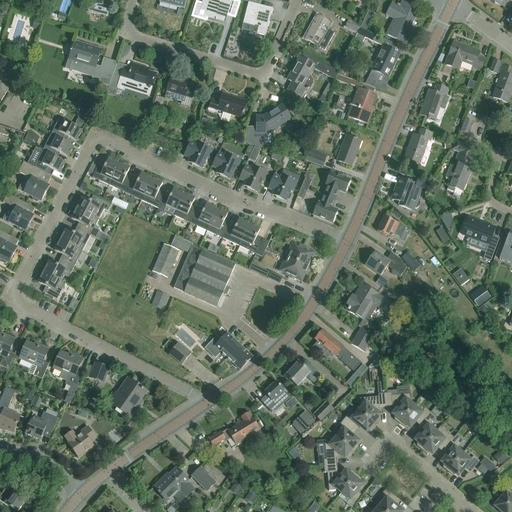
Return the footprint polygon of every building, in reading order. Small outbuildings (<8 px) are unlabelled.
[(94,0),(94,3),(91,2),(89,4),(88,9),(89,12),(107,17),(107,16),(109,8),(110,8),(112,0),(94,0)] [(184,9),(185,0),(160,0),(160,2),(184,9)] [(208,0),(203,17),(225,23),(231,0),(208,0)] [(243,24),(241,30),(257,34),(265,36),(273,9),(248,3),(243,24)] [(397,6),(392,3),(387,13),(398,18),(389,36),(406,45),(414,28),(410,27),(416,15),(412,13),(415,9),(404,4),(402,8),(399,7),(399,6),(397,5),(397,6)] [(365,31),(374,13),(368,10),(360,28),(365,31)] [(311,27),(305,39),(317,46),(324,50),(328,44),(334,33),(327,29),(330,24),(317,17),(314,23),(314,24),(312,28),(311,27)] [(356,34),(360,27),(348,21),(345,27),(356,34)] [(375,35),(365,31),(360,28),(354,40),(362,44),(365,38),(372,42),(375,35)] [(99,89),(107,92),(109,87),(113,73),(103,70),(104,70),(103,69),(103,70),(95,68),(101,50),(74,42),(72,50),(71,49),(70,52),(71,52),(69,60),(72,61),(70,70),(100,79),(99,84),(101,84),(99,89)] [(480,72),(485,59),(478,57),(479,52),(471,49),(471,50),(461,46),(462,45),(453,42),(445,65),(458,70),(461,62),(473,66),(472,69),(480,72)] [(397,52),(395,51),(394,52),(383,46),(371,70),(371,71),(365,84),(373,88),(380,75),(388,78),(399,54),(396,53),(397,52)] [(292,82),(286,93),(299,100),(305,89),(308,91),(312,85),(312,81),(312,79),(310,76),(314,69),(334,80),(338,72),(303,53),(301,58),(300,57),(287,80),(292,82)] [(497,73),(499,73),(501,74),(492,98),(507,103),(511,89),(511,77),(511,75),(511,69),(500,65),(501,63),(493,60),(489,72),(496,74),(497,73)] [(149,97),(156,74),(142,70),(143,67),(132,64),(130,71),(116,66),(110,87),(109,87),(107,92),(107,93),(114,96),(116,89),(124,92),(125,89),(149,97)] [(366,85),(352,80),(337,74),(335,81),(350,86),(350,87),(360,91),(354,107),(352,106),(348,117),(367,125),(372,113),(369,112),(376,96),(373,95),(375,89),(366,85)] [(195,86),(171,78),(165,97),(184,103),(186,97),(191,99),(193,95),(194,96),(194,94),(193,94),(195,86)] [(0,98),(2,99),(9,88),(0,82),(0,98)] [(473,83),(470,91),(476,93),(479,85),(473,83)] [(444,110),(448,97),(446,97),(448,90),(436,85),(433,93),(429,91),(420,116),(435,121),(439,108),(444,110)] [(211,100),(208,112),(216,114),(217,111),(241,118),(242,114),(243,114),(244,112),(243,111),(246,102),(245,103),(235,100),(235,98),(222,94),(220,102),(211,100)] [(156,96),(155,102),(151,114),(157,116),(160,105),(163,106),(165,99),(156,96)] [(291,120),(282,105),(263,116),(263,118),(257,118),(257,116),(256,116),(256,129),(247,129),(243,143),(264,149),(264,130),(273,130),(291,120)] [(59,119),(50,135),(62,141),(65,136),(76,142),(82,131),(73,127),(74,125),(66,121),(66,122),(66,123),(59,119)] [(468,135),(472,122),(465,119),(460,132),(468,135)] [(0,134),(7,136),(11,134),(13,130),(0,125),(0,134)] [(134,132),(143,136),(145,130),(136,127),(134,132)] [(419,165),(427,141),(430,141),(432,134),(420,129),(418,137),(413,135),(404,160),(419,165)] [(24,142),(31,145),(35,137),(27,134),(24,142)] [(74,147),(62,141),(50,135),(42,151),(54,157),(56,152),(68,158),(74,147)] [(351,167),(361,141),(356,139),(357,139),(355,138),(354,139),(346,136),(336,161),(351,167)] [(184,156),(190,159),(188,163),(202,169),(207,158),(208,159),(212,151),(197,143),(196,145),(190,142),(184,156)] [(469,174),(472,166),(468,164),(474,149),(456,142),(452,150),(460,153),(457,160),(459,161),(456,168),(451,166),(446,178),(451,180),(448,186),(449,186),(447,190),(454,193),(454,196),(459,198),(462,191),(462,192),(466,183),(465,183),(468,173),(469,174)] [(261,149),(254,147),(248,160),(255,163),(261,149)] [(65,163),(54,157),(42,151),(34,168),(46,174),(46,173),(48,168),(60,174),(65,163)] [(212,167),(218,170),(216,173),(230,180),(235,169),(236,170),(240,161),(225,154),(224,156),(218,153),(212,167)] [(314,156),(308,154),(305,161),(322,167),(325,160),(314,156)] [(109,186),(119,163),(108,159),(103,169),(98,167),(99,166),(98,166),(92,178),(109,186)] [(46,174),(34,168),(23,162),(18,173),(25,176),(18,190),(32,198),(32,200),(37,203),(39,201),(41,202),(46,191),(44,190),(51,177),(46,174)] [(125,193),(130,182),(125,179),(130,168),(119,163),(109,186),(125,193)] [(239,179),(245,182),(243,186),(257,193),(262,182),(263,183),(268,174),(252,167),(252,168),(245,165),(239,179)] [(344,193),(350,180),(331,173),(326,185),(327,186),(323,195),(335,200),(339,191),(344,193)] [(141,201),(152,179),(141,174),(136,184),(130,182),(125,193),(141,201)] [(308,188),(313,176),(307,174),(304,180),(303,184),(302,186),(308,188)] [(268,189),(274,191),(272,195),(286,202),(291,191),(292,192),(296,183),(281,176),(280,177),(274,175),(268,189)] [(158,209),(163,197),(157,194),(162,184),(152,179),(141,201),(158,209)] [(421,191),(412,187),(409,186),(410,183),(399,179),(391,199),(400,203),(398,206),(413,212),(414,209),(416,209),(418,207),(419,205),(420,203),(419,200),(417,200),(421,191)] [(418,180),(415,186),(427,191),(429,184),(418,180)] [(303,200),(308,188),(302,186),(297,197),(303,200)] [(176,211),(184,194),(174,189),(169,200),(163,197),(158,209),(174,216),(176,211)] [(7,194),(3,202),(10,206),(7,210),(13,213),(8,223),(17,227),(17,230),(22,232),(24,231),(25,232),(31,221),(29,220),(32,215),(35,209),(7,194)] [(190,210),(195,199),(184,194),(176,211),(174,216),(190,224),(196,212),(190,210)] [(331,208),(335,200),(323,195),(320,203),(318,203),(313,216),(331,223),(337,210),(331,208)] [(108,212),(111,205),(95,197),(92,203),(82,198),(80,202),(79,202),(76,208),(99,220),(104,210),(108,212)] [(115,207),(130,212),(133,206),(117,201),(115,207)] [(206,231),(217,209),(206,204),(201,215),(196,212),(190,224),(206,231)] [(96,226),(99,220),(76,208),(72,214),(73,215),(71,219),(81,224),(79,228),(91,235),(90,236),(98,240),(101,234),(96,226)] [(223,239),(228,228),(222,225),(228,214),(217,209),(206,231),(223,239)] [(399,224),(384,217),(377,232),(387,237),(390,232),(394,234),(399,224)] [(468,218),(462,235),(488,245),(483,259),(490,262),(499,239),(492,236),(495,228),(468,218)] [(239,247),(250,224),(239,219),(234,230),(228,228),(223,239),(239,247)] [(261,243),(255,240),(257,237),(260,229),(250,224),(239,247),(255,254),(261,243)] [(82,252),(90,236),(91,235),(79,228),(75,235),(66,230),(63,234),(62,233),(59,240),(82,252)] [(440,233),(448,246),(454,243),(446,230),(440,233)] [(0,259),(0,262),(5,264),(7,263),(9,264),(14,253),(12,252),(18,241),(0,231),(0,259)] [(511,232),(509,231),(499,259),(510,263),(511,259),(511,232)] [(261,243),(255,254),(262,257),(269,242),(262,239),(261,243)] [(73,269),(82,252),(59,240),(56,246),(57,247),(55,251),(64,256),(61,262),(73,269)] [(180,240),(176,247),(184,251),(187,244),(180,240)] [(308,268),(315,253),(293,242),(290,249),(292,250),(288,258),(286,256),(286,257),(308,268)] [(167,278),(179,251),(164,244),(152,272),(167,278)] [(217,308),(235,265),(193,247),(174,289),(217,308)] [(407,268),(400,260),(391,253),(386,260),(375,252),(365,265),(380,276),(388,266),(392,270),(391,272),(399,278),(407,268)] [(401,259),(409,268),(416,262),(408,253),(401,259)] [(308,268),(286,257),(286,258),(288,259),(284,266),(282,265),(279,272),(302,282),(308,268)] [(95,261),(92,268),(99,271),(101,264),(95,261)] [(68,278),(73,269),(61,262),(59,267),(49,262),(47,266),(46,265),(42,272),(61,281),(64,276),(68,278)] [(66,284),(61,281),(42,272),(39,278),(40,279),(38,283),(48,288),(45,294),(57,300),(66,284)] [(271,272),(267,279),(279,284),(282,278),(271,272)] [(352,296),(346,306),(348,307),(346,310),(362,320),(358,327),(361,329),(361,328),(362,329),(376,307),(387,314),(392,305),(377,296),(378,295),(361,285),(356,292),(360,294),(357,299),(352,296)] [(491,298),(482,287),(469,296),(478,308),(491,298)] [(409,288),(401,297),(407,302),(415,293),(409,288)] [(163,311),(169,297),(157,292),(151,305),(163,311)] [(488,312),(484,306),(478,311),(482,316),(488,312)] [(361,328),(361,329),(351,345),(364,353),(374,336),(362,329),(361,328)] [(317,342),(312,348),(323,356),(327,350),(335,357),(338,354),(342,358),(340,361),(353,372),(361,363),(323,331),(320,334),(318,333),(314,337),(316,339),(315,340),(317,342)] [(227,334),(221,341),(217,336),(205,349),(215,358),(221,352),(240,370),(252,358),(227,334)] [(15,339),(6,336),(5,338),(0,335),(0,356),(3,357),(0,364),(0,366),(8,370),(15,354),(9,352),(15,339)] [(49,349),(40,346),(39,348),(27,342),(19,360),(37,367),(33,376),(42,380),(49,364),(43,362),(49,349)] [(182,365),(191,354),(179,344),(169,355),(182,365)] [(61,352),(53,369),(62,373),(59,378),(78,386),(81,377),(76,375),(83,359),(74,355),(73,358),(68,355),(61,352)] [(382,367),(381,353),(369,368),(382,367)] [(321,376),(317,373),(308,364),(305,368),(298,362),(286,376),(297,387),(308,376),(311,379),(310,380),(314,384),(321,376)] [(103,383),(108,369),(95,364),(90,378),(103,383)] [(136,407),(146,392),(128,379),(118,393),(117,393),(109,403),(131,419),(138,408),(136,407)] [(289,397),(276,382),(269,388),(268,387),(264,391),(265,392),(264,393),(267,396),(262,401),(261,401),(271,413),(289,397)] [(488,392),(482,387),(471,401),(476,406),(488,392)] [(26,391),(23,399),(31,402),(34,394),(26,391)] [(399,424),(414,406),(409,402),(410,400),(410,394),(397,395),(397,391),(387,392),(387,393),(385,394),(386,406),(395,405),(398,408),(393,414),(396,417),(395,418),(395,420),(399,424)] [(13,433),(20,417),(7,411),(12,398),(3,394),(0,401),(0,429),(4,431),(4,430),(13,433)] [(376,407),(386,406),(385,394),(378,394),(378,397),(360,398),(360,405),(362,406),(358,411),(375,426),(379,422),(379,420),(377,419),(380,415),(374,410),(376,407)] [(35,398),(32,406),(38,409),(42,400),(35,398)] [(321,422),(333,410),(326,403),(314,415),(321,422)] [(422,423),(430,413),(425,409),(422,413),(414,406),(399,424),(404,427),(405,427),(406,426),(410,429),(417,419),(422,423)] [(439,409),(436,415),(442,419),(446,413),(439,409)] [(305,411),(292,423),(302,434),(315,422),(305,411)] [(375,426),(358,411),(351,419),(347,416),(343,421),(353,429),(357,425),(366,433),(369,430),(370,431),(372,431),(375,426)] [(40,441),(45,429),(52,432),(58,419),(43,413),(40,421),(32,418),(25,434),(40,441)] [(260,432),(249,413),(242,418),(244,422),(228,432),(227,430),(222,433),(221,433),(209,440),(213,446),(225,439),(226,442),(232,438),(236,445),(252,435),(253,436),(260,432)] [(422,450),(436,433),(428,426),(435,418),(430,413),(422,423),(427,427),(415,441),(418,443),(417,444),(417,446),(422,450)] [(343,421),(332,434),(336,437),(354,452),(357,448),(357,446),(356,445),(358,442),(349,434),(353,429),(343,421)] [(93,447),(90,443),(96,439),(88,427),(82,432),(83,433),(76,438),(72,432),(65,437),(69,443),(68,444),(78,458),(93,447)] [(436,433),(422,450),(426,454),(428,453),(429,452),(432,455),(440,445),(444,449),(452,440),(447,435),(447,433),(440,427),(436,433)] [(448,472),(462,454),(456,449),(463,442),(462,438),(457,434),(452,440),(444,449),(449,453),(441,462),(444,465),(443,466),(443,468),(448,472)] [(354,452),(336,437),(332,442),(330,440),(324,441),(326,460),(323,460),(324,466),(336,466),(336,456),(338,453),(344,459),(347,455),(348,456),(350,456),(354,452)] [(292,457),(299,463),(304,457),(296,451),(292,457)] [(470,461),(462,454),(448,472),(452,475),(454,475),(455,474),(458,476),(466,467),(471,471),(479,462),(473,457),(470,461)] [(495,475),(500,469),(488,460),(484,466),(495,475)] [(215,483),(207,475),(212,471),(207,465),(202,470),(201,468),(192,477),(207,492),(215,483)] [(341,493),(356,476),(352,472),(350,472),(349,474),(346,471),(340,477),(337,475),(336,466),(324,466),(324,473),(327,473),(329,491),(335,491),(337,489),(341,493)] [(194,490),(187,483),(188,481),(176,469),(164,480),(163,479),(154,488),(158,492),(157,493),(159,495),(160,494),(167,502),(173,496),(180,503),(186,497),(186,498),(194,490)] [(360,479),(356,476),(341,493),(338,497),(351,508),(362,496),(357,492),(362,485),(359,482),(360,481),(360,479)] [(232,489),(238,493),(242,487),(236,484),(232,489)] [(17,511),(26,501),(6,487),(0,496),(0,501),(15,511),(17,511)] [(383,502),(379,508),(383,511),(402,511),(393,504),(397,499),(386,490),(379,499),(383,502)] [(253,502),(256,496),(250,493),(247,499),(253,502)] [(511,511),(511,497),(506,493),(494,507),(500,511),(511,511)]
